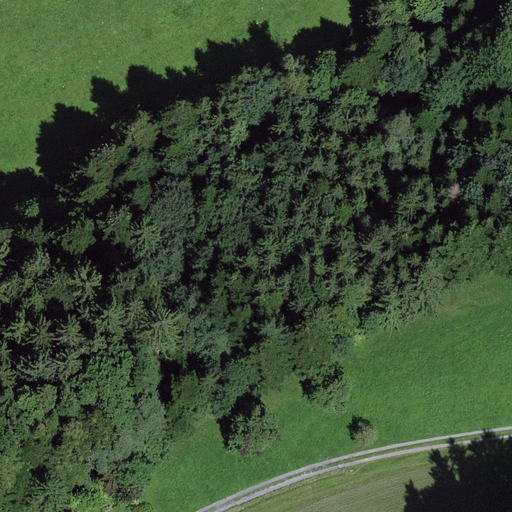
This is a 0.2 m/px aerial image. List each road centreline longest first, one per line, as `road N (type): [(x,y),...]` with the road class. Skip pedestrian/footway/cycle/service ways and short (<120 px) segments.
road 1 (track): [(511,437),(415,449),(226,511)]
road 2 (track): [(511,90),(421,132),(399,126),(376,62),(378,0)]
